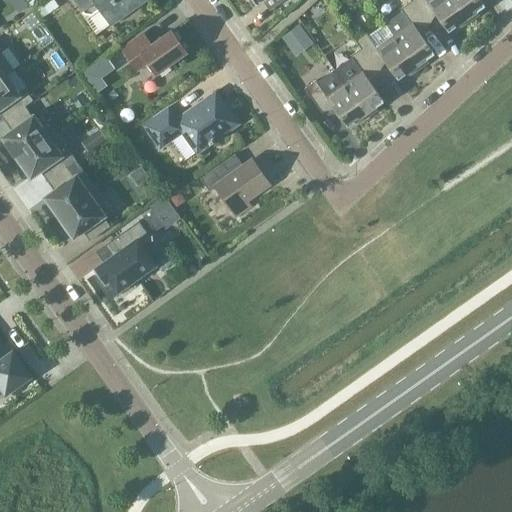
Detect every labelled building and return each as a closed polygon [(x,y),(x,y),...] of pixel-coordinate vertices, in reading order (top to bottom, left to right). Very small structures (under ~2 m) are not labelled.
[(73,0),(84,14),(91,15),(98,10),(109,25),(144,0),(73,0)] [(468,21),(453,0),(427,0),(426,0),(410,0),(411,1),(423,17),(432,10),(448,32),(455,26),(457,29),(468,21)] [(453,0),(468,21),(479,14),(477,11),(484,6),(480,0),(453,0)] [(428,25),(423,17),(411,1),(400,9),(402,11),(384,24),(393,36),(394,35),(417,69),(428,61),(426,59),(434,54),(418,32),(428,25)] [(142,34),(121,48),(136,70),(147,62),(155,74),(186,52),(171,31),(150,45),(142,34)] [(394,35),(393,36),(376,48),(366,33),(355,41),(360,49),(372,64),(382,57),(397,79),(405,74),(407,76),(417,69),(394,35)] [(378,72),(372,64),(360,49),(350,56),(352,59),(335,71),(367,117),(378,109),(376,107),(383,101),(368,79),(378,72)] [(0,78),(12,70),(0,53),(0,78)] [(12,70),(0,78),(0,115),(4,121),(24,106),(33,101),(24,89),(16,94),(4,77),(12,71),(12,70)] [(356,124),(367,117),(335,71),(317,83),(315,80),(304,88),(321,112),(331,105),(347,127),(354,121),(356,124)] [(168,109),(145,125),(160,146),(182,131),(196,151),(208,143),(209,145),(213,142),(212,140),(232,126),(233,119),(215,93),(176,121),(168,109)] [(24,106),(4,121),(11,132),(3,138),(7,143),(6,144),(14,156),(15,154),(17,157),(46,136),(54,130),(57,128),(43,109),(32,117),(24,106)] [(18,159),(17,160),(25,171),(26,170),(31,176),(39,170),(46,181),(67,166),(75,160),(54,130),(46,136),(17,157),(18,159)] [(234,154),(200,179),(209,191),(215,187),(235,217),(250,206),(246,200),(269,184),(252,159),(243,166),(234,154)] [(67,166),(46,181),(54,192),(46,197),(50,203),(48,204),(56,216),(58,214),(59,217),(97,190),(75,160),(67,166)] [(97,190),(59,217),(61,219),(59,220),(67,231),(69,230),(73,236),(81,230),(89,241),(110,226),(102,215),(111,209),(97,190)] [(115,253),(95,267),(105,281),(108,279),(117,292),(120,289),(122,292),(133,285),(131,282),(155,265),(142,247),(152,240),(138,221),(107,243),(115,253)] [(0,348),(0,384),(1,384),(6,391),(27,376),(12,354),(7,358),(0,348)]
